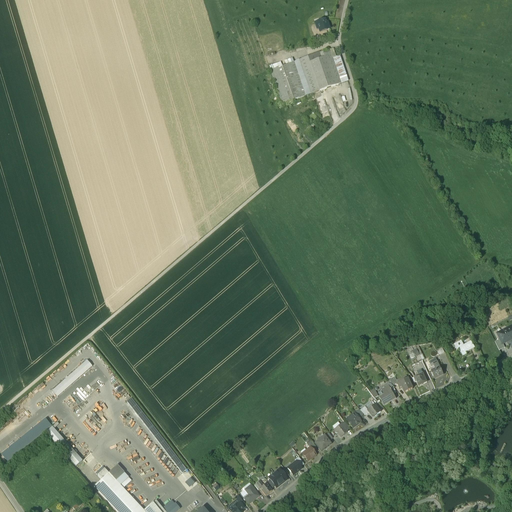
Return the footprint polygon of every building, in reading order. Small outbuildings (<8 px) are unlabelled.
[(324,21),(315,24),(317,30),(319,29),(320,32),(329,29),(327,23),(325,24),(324,21)] [(333,49),(319,54),(321,59),(310,63),(319,92),(347,82),(339,58),(336,58),(333,49)] [(283,104),(319,92),(310,63),(308,58),(272,70),(283,104)] [(511,325),(497,333),(500,339),(503,344),(511,338),(511,325)] [(503,344),(500,339),(495,342),(499,350),(505,348),(503,344)] [(467,343),(463,345),(461,340),(453,344),(455,348),(457,347),(462,357),(467,355),(466,353),(471,350),(470,348),(474,347),(472,342),(468,344),(467,343)] [(87,361),(52,392),(57,397),(92,367),(87,361)] [(440,367),(437,361),(433,363),(434,365),(430,367),(434,378),(443,374),(440,367)] [(427,382),(421,369),(417,372),(418,375),(414,376),(418,385),(427,382)] [(397,382),(395,376),(388,379),(392,385),(397,382)] [(400,387),(402,386),(404,392),(413,388),(408,377),(397,382),(400,387)] [(389,385),(381,389),(384,394),(379,396),(383,403),(395,397),(390,387),(389,385)] [(186,470),(131,399),(127,402),(182,473),(186,470)] [(375,404),(368,409),(369,412),(373,416),(380,411),(375,404)] [(368,409),(365,406),(360,410),(364,416),(369,412),(368,409)] [(360,410),(359,409),(355,413),(360,419),(364,416),(360,410)] [(354,413),(350,416),(351,417),(347,420),(352,427),(354,427),(361,421),(355,413),(354,413)] [(10,462),(46,433),(52,427),(45,420),(3,454),(10,462)] [(349,428),(345,422),(341,424),(346,431),(346,430),(349,428)] [(341,424),(334,430),(335,430),(335,432),(335,433),(337,433),(340,437),(347,432),(346,430),(346,431),(341,424)] [(82,461),(52,427),(46,433),(76,467),(82,461)] [(325,435),(324,436),(329,441),(331,440),(333,438),(329,433),(325,435)] [(325,435),(314,443),(321,452),(332,444),(329,441),(324,436),(325,435)] [(316,448),(311,441),(307,444),(310,448),(310,447),(313,451),(315,449),(316,448)] [(310,448),(302,454),(303,454),(302,456),(304,457),(305,458),(305,457),(308,461),(316,455),(313,451),(310,447),(310,448)] [(296,461),(300,466),(304,464),(299,457),(295,459),(296,461)] [(288,468),(293,475),(302,468),(300,466),(296,461),(288,468)] [(124,473),(117,465),(109,473),(116,481),(124,473)] [(281,471),(280,469),(274,473),(282,483),(287,479),(286,477),(281,471)] [(116,481),(109,473),(94,487),(117,511),(144,511),(116,481)] [(282,483),(274,473),(268,478),(270,480),(275,486),(276,487),(282,483)] [(259,496),(248,483),(242,488),(248,494),(245,497),(250,503),(259,496)] [(260,488),(260,489),(265,496),(272,491),(266,484),(262,487),(260,488)] [(244,503),(239,496),(236,498),(237,499),(239,502),(241,505),(243,504),(244,503)] [(237,499),(228,506),(228,507),(230,510),(239,502),(237,499)] [(165,511),(156,501),(144,511),(165,511)] [(171,502),(164,508),(166,510),(173,504),(171,502)] [(239,502),(230,510),(231,511),(241,511),(242,511),(241,510),(244,508),(241,505),(239,502)] [(175,503),(165,511),(175,511),(179,509),(175,503)]
